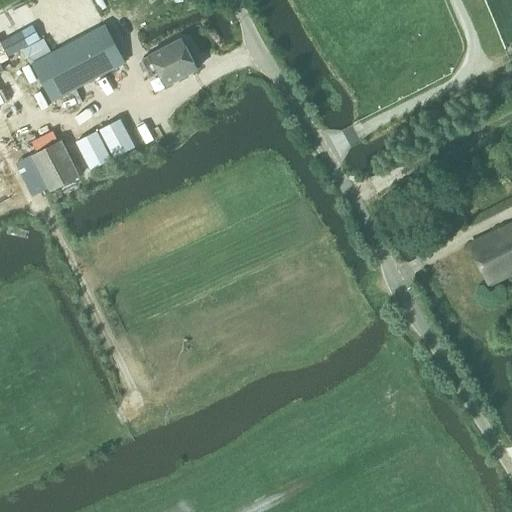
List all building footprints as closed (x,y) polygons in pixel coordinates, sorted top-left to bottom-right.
[(32,66),(35,72),(51,103),(124,65),(105,28),(32,66)] [(194,60),(183,40),(144,61),(153,78),(161,74),(168,88),(200,71),(198,68),(200,67),(196,58),(194,60)] [(55,146),(33,157),(53,193),(82,178),(63,141),(55,146)] [(511,225),(503,229),(511,247),(511,225)] [(511,247),(503,229),(470,245),(490,286),(511,275),(511,247)]
